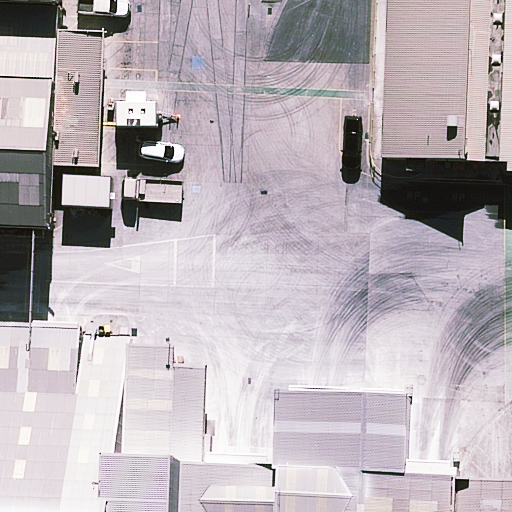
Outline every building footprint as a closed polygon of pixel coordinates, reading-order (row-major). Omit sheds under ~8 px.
[(0,0),(0,196),(64,198),(70,0),(0,0)] [(511,0),(421,0),(417,146),(511,148),(511,0)] [(107,276),(0,272),(0,511),(99,511),(102,443),(107,276)] [(286,511),(288,449),(102,443),(99,511),(286,511)] [(461,511),(464,455),(288,449),(286,511),(461,511)] [(511,511),(511,456),(464,455),(461,511),(511,511)]
